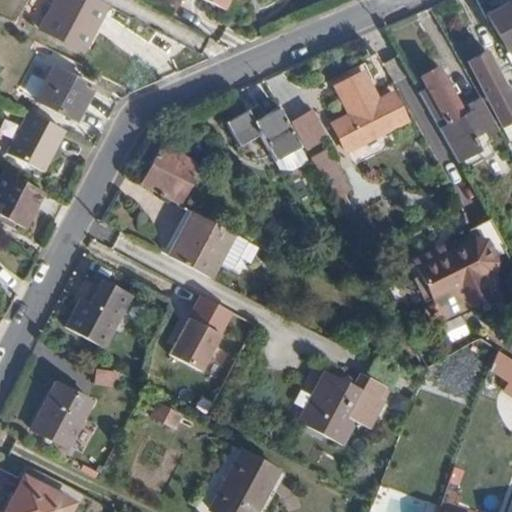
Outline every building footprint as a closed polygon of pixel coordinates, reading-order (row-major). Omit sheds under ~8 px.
[(105,4),(96,0),(50,0),(37,27),(80,50),(105,4)] [(206,0),(225,9),(229,0),(206,0)] [(511,0),(485,13),(503,47),(507,50),(511,48),(511,0)] [(511,100),(484,50),(467,59),(504,123),(511,118),(511,100)] [(50,66),(32,99),(71,119),(88,87),(50,66)] [(426,88),(419,93),(458,162),(478,151),(471,138),(481,133),(485,138),(497,132),(478,97),(465,104),(466,109),(460,112),(435,66),(419,75),(426,88)] [(335,84),(350,114),(377,99),(362,70),(335,84)] [(377,99),(350,114),(348,115),(361,142),(407,118),(393,90),(377,99)] [(272,158),(299,144),(276,104),(260,113),(254,103),(222,120),(235,143),(256,132),(272,158)] [(311,108),(291,119),(306,146),(326,136),(311,108)] [(62,128),(25,109),(5,149),(41,168),(62,128)] [(161,144),(141,181),(179,200),(199,163),(161,144)] [(326,148),(310,157),(333,198),(348,190),(326,148)] [(40,191),(0,171),(0,170),(0,216),(22,227),(40,191)] [(191,210),(185,207),(165,247),(171,251),(191,210)] [(171,251),(168,255),(211,277),(219,259),(234,267),(239,257),(248,261),(256,244),(191,210),(171,251)] [(469,240),(421,265),(440,299),(487,274),(469,240)] [(66,325),(107,347),(134,296),(101,279),(89,302),(80,298),(66,325)] [(214,285),(207,299),(237,314),(244,299),(214,285)] [(200,372),(231,316),(198,297),(167,356),(200,372)] [(303,374),(316,380),(322,368),(310,361),(303,374)] [(322,368),(316,380),(295,419),(341,443),(354,419),(368,392),(377,398),(384,384),(358,371),(351,383),(322,368)] [(58,377),(34,424),(70,442),(95,395),(58,377)] [(368,392),(354,419),(364,422),(377,398),(368,392)] [(147,398),(142,409),(150,413),(148,417),(173,429),(180,415),(147,398)] [(225,483),(211,511),(212,511),(254,511),(278,467),(238,447),(220,481),(225,483)] [(18,498),(11,511),(67,511),(73,502),(24,476),(14,495),(18,498)]
